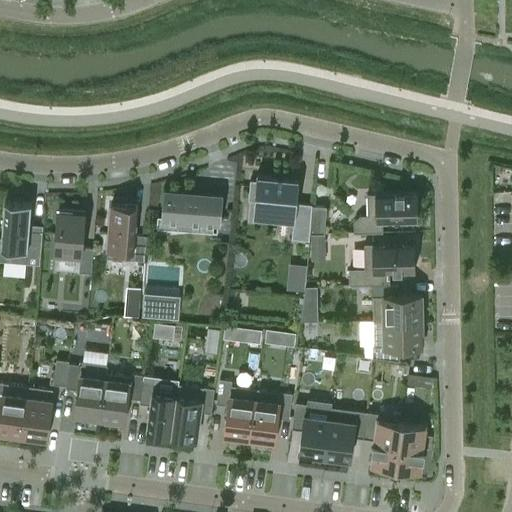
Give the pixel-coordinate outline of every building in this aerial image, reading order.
[(250,179),(248,199),(259,200),(258,216),(293,220),(291,237),(309,239),(310,231),(312,205),(313,203),(297,201),(298,184),(287,183),(288,177),(257,173),(256,179),(250,179)] [(220,224),(223,192),(164,187),(161,219),(200,222),(199,230),(213,232),(213,223),(220,224)] [(417,191),(391,192),(391,193),(367,193),(368,214),(360,214),(354,221),(354,232),(383,231),(382,219),(410,218),(418,218),(418,217),(416,217),(416,193),(417,193),(417,191)] [(27,253),(40,254),(42,230),(29,229),(32,202),(4,200),(0,254),(0,256),(27,258),(27,253)] [(145,259),(146,245),(147,235),(135,234),(137,205),(111,203),(107,256),(145,259)] [(324,232),(326,206),(312,205),(310,231),(324,232)] [(79,271),(91,272),(93,247),(81,246),(84,210),(59,208),(54,257),(80,259),(79,271)] [(325,233),(311,233),(311,246),(325,246),(325,233)] [(371,280),(371,283),(389,283),(389,269),(415,268),(415,267),(413,267),(413,243),(415,243),(415,242),(407,242),(364,243),(365,268),(349,268),(349,280),(371,280)] [(316,284),(303,283),(304,262),(285,261),(284,287),(301,288),(300,317),(315,318),(316,284)] [(374,319),(423,318),(422,293),(421,293),(421,294),(398,294),(398,283),(389,283),(371,283),(372,292),(373,292),(374,319)] [(179,317),(180,300),(143,298),(142,315),(179,317)] [(374,319),(374,343),(372,343),(373,356),(399,359),(399,344),(423,343),(422,335),(423,335),(423,318),(374,319)] [(163,323),(155,322),(153,335),(161,336),(163,323)] [(223,337),(233,338),(235,326),(225,324),(223,337)] [(286,331),(284,344),(294,345),(296,332),(286,331)] [(53,383),(65,384),(69,360),(57,358),(53,383)] [(75,414),(99,417),(105,372),(106,372),(107,364),(82,360),(81,364),(69,363),(66,387),(78,388),(75,414)] [(127,397),(140,398),(143,378),(142,377),(142,374),(130,372),(130,375),(106,372),(105,372),(99,417),(124,420),(127,397)] [(409,372),(407,384),(420,386),(421,374),(409,372)] [(179,383),(178,382),(176,394),(153,391),(154,379),(143,378),(140,398),(140,402),(151,404),(147,432),(172,435),(179,383)] [(224,434),(249,437),(256,387),(231,384),(232,379),(220,378),(216,402),(228,404),(224,434)] [(0,431),(21,434),(28,385),(0,380),(0,405),(0,406),(0,431)] [(179,383),(172,435),(196,438),(200,411),(211,412),(214,388),(179,383)] [(53,388),(28,385),(21,434),(46,438),(53,388)] [(292,392),(256,387),(249,437),(274,441),(277,417),(278,417),(287,418),(289,418),(292,392)] [(330,417),(306,414),(308,402),(295,401),(292,427),(303,429),(300,452),(308,453),(308,454),(324,456),(329,422),(330,417)] [(330,417),(329,422),(324,456),(350,459),(350,458),(349,458),(352,435),(364,437),(366,422),(368,411),(355,409),(354,420),(330,417)] [(368,411),(366,422),(364,437),(374,438),(370,463),(372,464),(372,462),(396,465),(402,422),(378,419),(379,412),(368,411)] [(402,422),(396,465),(420,468),(419,470),(421,470),(424,444),(430,445),(430,444),(429,444),(430,435),(427,424),(425,423),(425,425),(402,422)]
